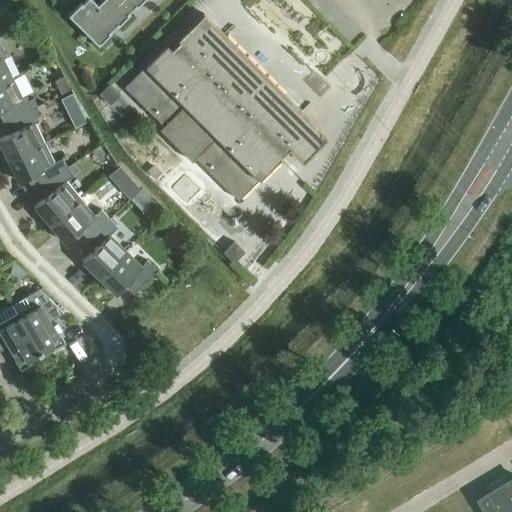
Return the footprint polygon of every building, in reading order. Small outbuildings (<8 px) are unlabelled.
[(102,0),(97,5),(91,0),(83,0),(68,16),(98,46),(143,0),(102,0)] [(307,118),(203,15),(178,40),(180,41),(171,50),(166,45),(124,88),(163,127),(159,130),(191,162),(195,158),(238,201),(279,159),(290,148),(302,163),(327,138),(307,118)] [(0,84),(12,79),(2,59),(6,57),(0,44),(0,84)] [(0,118),(2,124),(32,109),(26,97),(22,99),(12,79),(0,84),(0,118)] [(99,95),(109,105),(119,96),(119,95),(118,94),(109,85),(99,95)] [(72,94),(61,100),(65,107),(76,101),(72,94)] [(0,139),(0,147),(7,162),(44,143),(34,124),(38,122),(32,109),(2,124),(8,135),(0,139)] [(29,177),(35,189),(67,168),(62,159),(54,163),(44,143),(7,162),(17,183),(29,177)] [(33,207),(48,225),(80,199),(66,182),(72,176),(67,168),(35,189),(43,199),(33,207)] [(73,235),(81,245),(109,219),(101,210),(94,216),(80,199),(48,225),(63,243),(73,235)] [(154,202),(146,210),(155,220),(163,212),(154,202)] [(81,263),(98,279),(125,252),(109,236),(117,228),(109,219),(81,245),(90,254),(81,263)] [(223,253),(233,263),(235,261),(244,253),(233,243),(223,253)] [(125,252),(98,279),(115,295),(124,287),(133,296),(157,271),(147,261),(141,267),(125,252)] [(38,290),(11,306),(40,353),(52,346),(55,350),(65,344),(59,335),(57,336),(49,322),(63,314),(38,290)] [(40,353),(11,306),(0,312),(0,351),(8,347),(16,360),(14,362),(20,371),(30,365),(27,361),(40,353)] [(511,511),(511,479),(479,499),(486,511),(511,511)]
